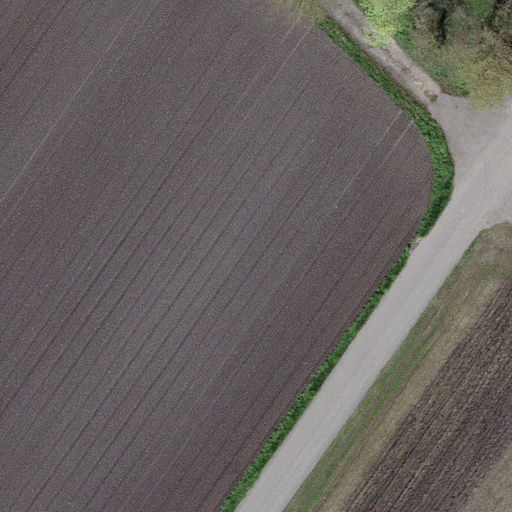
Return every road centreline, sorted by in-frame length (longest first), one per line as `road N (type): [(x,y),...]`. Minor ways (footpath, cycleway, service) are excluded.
road 1 (track): [(257,511),(511,149)]
road 2 (track): [(511,95),(412,0)]
